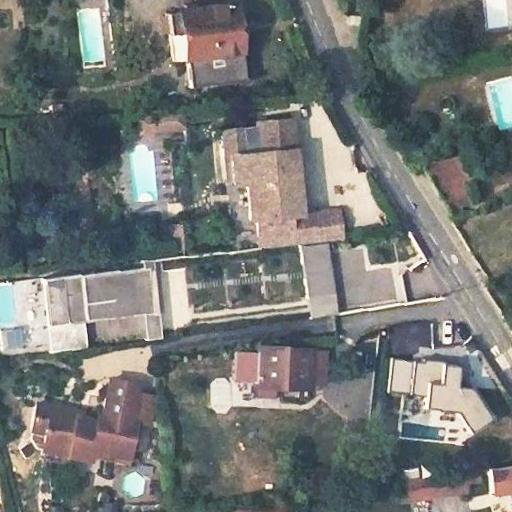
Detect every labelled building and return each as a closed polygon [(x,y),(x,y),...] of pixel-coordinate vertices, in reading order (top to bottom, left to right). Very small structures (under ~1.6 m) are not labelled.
[(203,0),(204,8),(234,5),(233,0),(203,0)] [(185,86),(241,80),(234,5),(204,8),(164,13),(168,60),(182,59),(185,86)] [(175,107),(132,111),(134,127),(176,123),(175,107)] [(249,226),(249,220),(253,220),(299,216),(299,214),(295,178),(286,178),(283,151),(229,156),(231,184),(224,184),(229,228),(249,226)] [(463,155),(421,164),(450,209),(473,204),(463,155)] [(299,214),(299,216),(253,220),(256,250),(340,240),(337,211),(299,214)] [(83,322),(152,314),(147,267),(77,275),(83,322)] [(255,379),(321,381),(322,348),(260,346),(260,357),(256,356),(255,379)] [(456,364),(387,357),(384,394),(419,397),(420,407),(455,413),(469,439),(496,425),(474,388),(454,388),(456,364)] [(38,408),(34,434),(48,437),(46,448),(73,452),(72,460),(93,463),(94,458),(110,461),(110,456),(132,459),(138,425),(134,424),(140,386),(111,381),(105,419),(100,418),(99,423),(95,423),(73,419),(74,414),(38,408)] [(96,418),(74,414),(73,419),(95,423),(96,418)] [(73,452),(46,448),(45,455),(72,460),(73,452)] [(509,476),(508,467),(486,470),(488,478),(509,476)] [(476,479),(475,471),(417,478),(420,496),(464,491),(462,481),(476,479)] [(417,478),(394,481),(397,499),(420,496),(417,478)]
